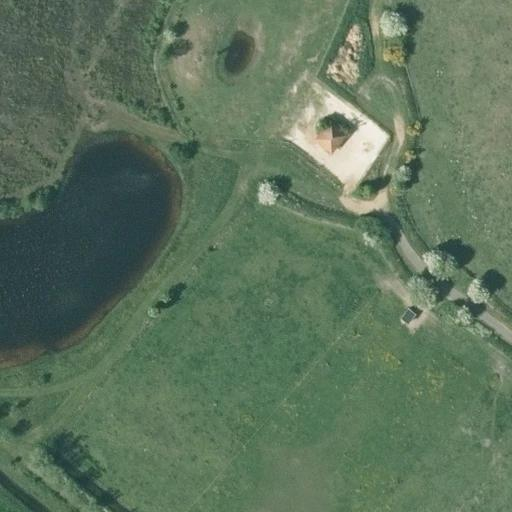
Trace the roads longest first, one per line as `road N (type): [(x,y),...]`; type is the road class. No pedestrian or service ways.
road 1 (track): [(381,0),(380,34),(403,109),(378,207),(341,200),(258,158),(186,137),(156,68),(174,0)]
road 2 (track): [(378,207),(426,277),(511,340)]
